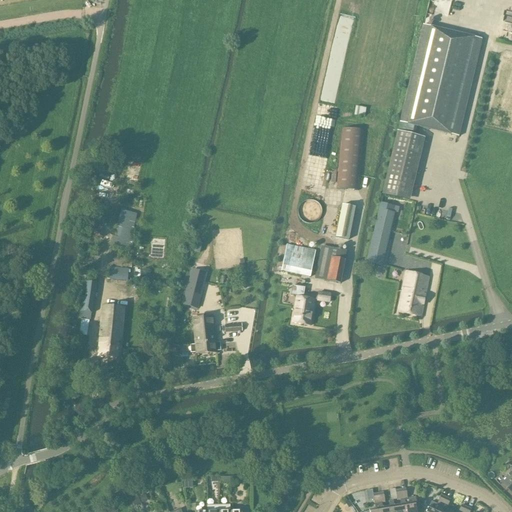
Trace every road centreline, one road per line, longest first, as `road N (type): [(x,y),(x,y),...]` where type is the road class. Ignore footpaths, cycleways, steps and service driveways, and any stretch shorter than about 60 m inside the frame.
road 1 (unclassified): [(0,469),(72,444),(129,402),(511,323)]
road 2 (track): [(344,359),(340,330),(359,203),(300,184),(342,0)]
road 3 (residential): [(321,511),(338,488),(405,472),(474,489),(504,511)]
